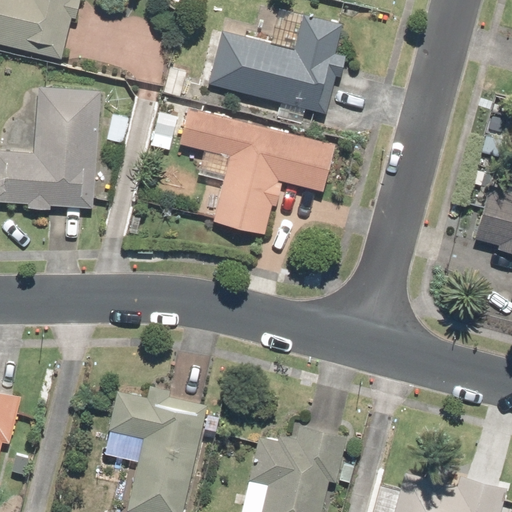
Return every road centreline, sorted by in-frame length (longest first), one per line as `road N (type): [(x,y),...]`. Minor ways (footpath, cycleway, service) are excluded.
road 1 (residential): [(0,297),(190,298),(366,336)]
road 2 (residential): [(456,0),(366,336)]
road 3 (residential): [(366,336),(511,377)]
